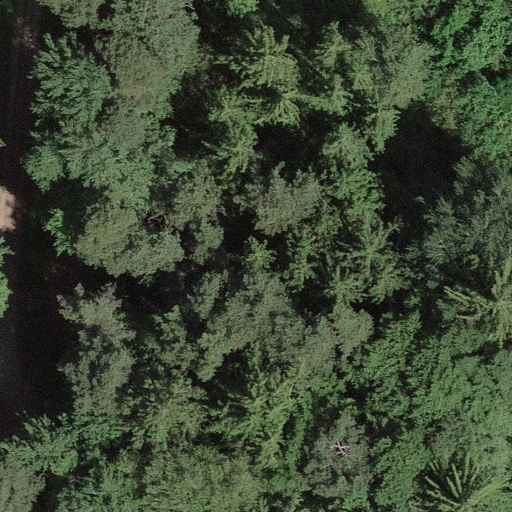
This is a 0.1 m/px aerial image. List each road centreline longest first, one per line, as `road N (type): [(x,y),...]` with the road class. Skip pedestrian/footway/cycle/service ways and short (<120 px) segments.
road 1 (track): [(18,0),(0,313)]
road 2 (track): [(0,427),(285,511)]
